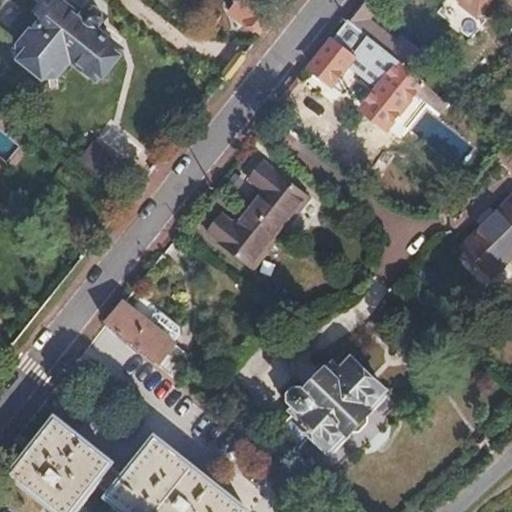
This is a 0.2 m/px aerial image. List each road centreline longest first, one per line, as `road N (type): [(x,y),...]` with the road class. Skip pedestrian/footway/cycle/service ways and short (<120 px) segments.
road 1 (residential): [(0,416),(234,111)]
road 2 (residential): [(234,111),(413,246)]
road 3 (residential): [(234,111),(324,0)]
